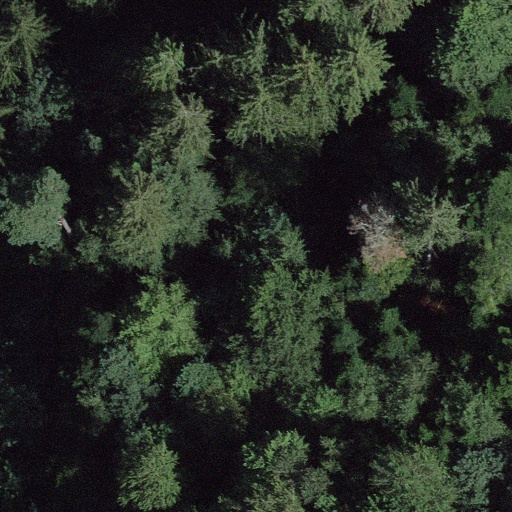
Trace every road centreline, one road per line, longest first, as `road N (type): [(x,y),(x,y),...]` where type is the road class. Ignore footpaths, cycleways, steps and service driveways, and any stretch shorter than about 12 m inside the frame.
road 1 (track): [(110,511),(350,144),(494,0)]
road 2 (track): [(0,272),(156,0)]
